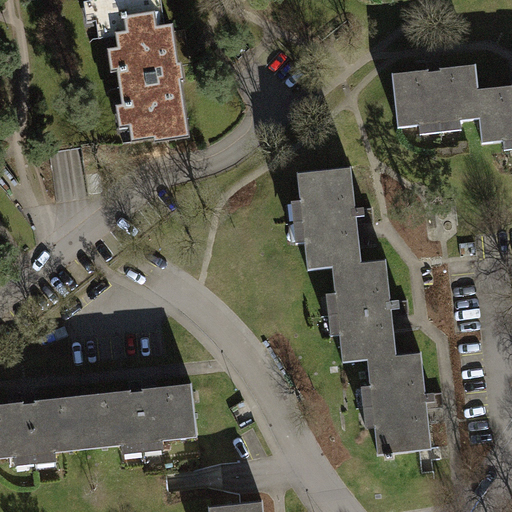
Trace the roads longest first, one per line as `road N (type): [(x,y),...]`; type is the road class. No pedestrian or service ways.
road 1 (residential): [(269,91),(261,142),(202,172),(146,182),(0,301)]
road 2 (residential): [(342,511),(279,400),(203,309)]
